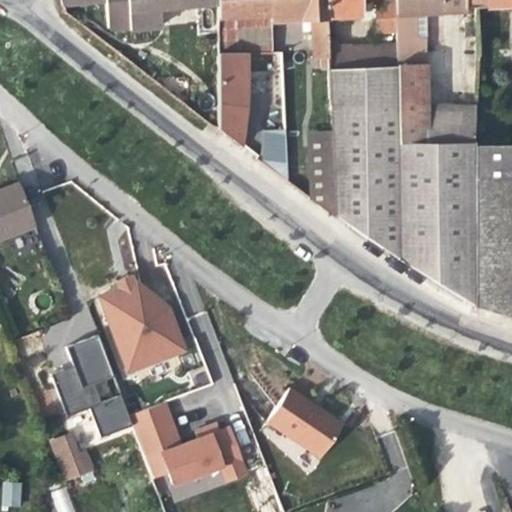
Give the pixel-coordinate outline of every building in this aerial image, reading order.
[(215,0),(104,0),(105,1),(106,14),(126,12),(128,29),(159,27),(158,8),(215,3),(215,0)] [(215,0),(215,3),(216,17),(269,14),(269,0),(215,0)] [(327,40),(327,18),(327,17),(325,0),(269,0),(269,14),(269,21),(310,19),(312,59),(319,59),(319,69),(329,70),(329,69),(328,48),(327,40)] [(325,0),(327,17),(361,15),(360,0),(325,0)] [(462,0),(393,0),(394,4),(395,32),(395,45),(395,66),(397,259),(473,306),(473,146),(473,143),(475,106),(425,105),(425,13),(463,10),(463,8),(462,0)] [(511,0),(462,0),(463,8),(511,6),(511,0)] [(395,32),(394,4),(378,4),(374,13),(375,34),(395,32)] [(269,14),(216,17),(216,53),(244,52),(271,52),(269,21),(269,14)] [(395,66),(395,45),(328,48),(329,69),(339,68),(395,66)] [(244,52),(216,53),(216,129),(239,145),(244,107),(244,52)] [(395,66),(339,68),(340,108),(331,108),(332,137),(335,217),(397,259),(395,66)] [(340,108),(339,68),(329,69),(329,70),(331,108),(340,108)] [(287,169),(286,130),(257,130),(258,169),(287,169)] [(335,217),(332,137),(308,139),(309,199),(335,217)] [(511,318),(511,145),(473,146),(473,306),(511,318)] [(17,184),(0,190),(0,238),(33,225),(17,184)] [(133,283),(130,275),(114,281),(118,289),(133,283)] [(118,289),(98,296),(126,371),(182,350),(166,308),(134,282),(133,283),(118,289)] [(342,422),(297,391),(273,426),(318,456),(342,422)] [(176,447),(160,403),(127,415),(151,477),(163,473),(168,485),(216,468),(221,482),(241,475),(222,430),(213,433),(210,426),(191,433),(194,440),(176,447)] [(76,429),(48,440),(64,482),(91,471),(76,429)] [(20,507),(21,482),(2,481),(1,506),(20,507)] [(73,511),(65,487),(51,492),(57,511),(73,511)]
